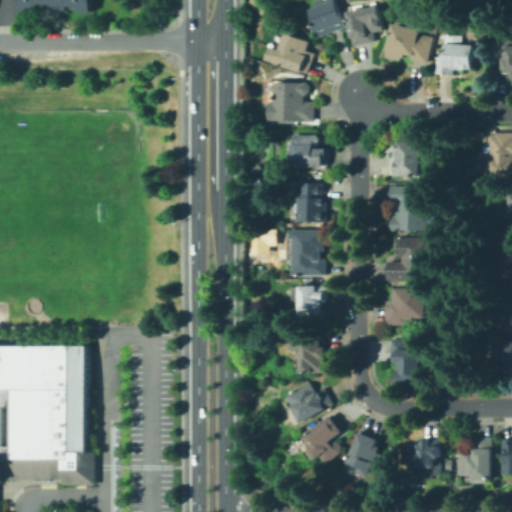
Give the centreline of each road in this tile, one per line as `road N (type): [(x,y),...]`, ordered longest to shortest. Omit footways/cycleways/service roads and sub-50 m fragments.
road 1 (residential): [(362,94),(372,114),(362,131),(360,358),(368,393),(401,409),(511,408),(389,112),(372,114)]
road 2 (primary): [(225,511),(224,233),(210,208)]
road 3 (primary): [(210,208),(196,233),(197,511)]
road 4 (residential): [(0,43),(209,41)]
road 5 (primary): [(209,41),(210,190)]
